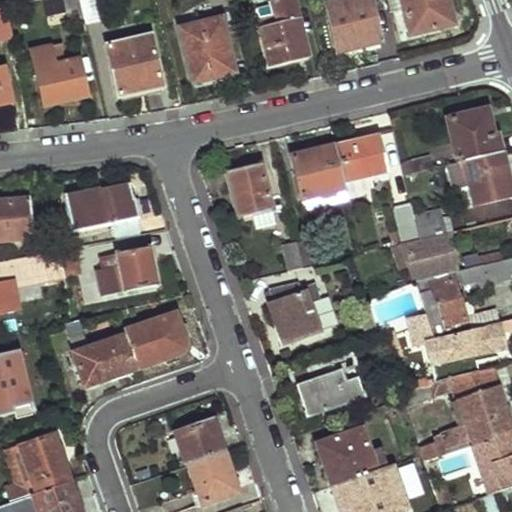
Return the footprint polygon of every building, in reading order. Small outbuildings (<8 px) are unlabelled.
[(44,0),(51,24),(69,20),(64,0),(44,0)] [(64,0),(69,20),(85,17),(81,0),(64,0)] [(81,0),(85,17),(86,23),(102,19),(97,0),(81,0)] [(254,9),(268,66),(306,58),(298,22),(295,20),(297,16),(293,0),(277,0),(270,2),(270,4),(254,9)] [(351,0),(325,7),(335,53),(379,43),(368,0),(351,0)] [(401,8),(407,37),(451,26),(444,0),(387,0),(390,10),(401,8)] [(0,7),(0,39),(12,37),(5,7),(0,7)] [(177,29),(191,84),(234,75),(220,19),(177,29)] [(105,47),(117,97),(162,87),(150,37),(105,47)] [(31,58),(42,106),(85,97),(77,59),(46,65),(44,55),(31,58)] [(0,68),(0,103),(11,101),(4,68),(0,68)] [(483,112),(446,120),(453,150),(456,165),(497,154),(493,137),(489,137),(483,112)] [(334,147),(343,183),(385,173),(377,137),(334,147)] [(291,156),(300,200),(303,200),(345,190),(343,183),(334,147),(291,156)] [(428,157),(431,171),(451,166),(456,165),(453,150),(428,157)] [(451,166),(454,183),(466,180),(473,206),(509,198),(499,153),(497,154),(456,165),(451,166)] [(401,164),(404,178),(431,171),(428,157),(401,164)] [(225,171),(236,217),(271,208),(260,163),(225,171)] [(64,197),(71,234),(136,219),(133,200),(130,200),(127,187),(95,194),(94,190),(64,197)] [(303,200),(305,209),(347,199),(345,190),(303,200)] [(0,199),(0,239),(31,238),(28,198),(0,199)] [(412,212),(416,228),(445,222),(441,205),(412,212)] [(391,235),(394,249),(403,247),(419,244),(416,228),(412,212),(411,206),(391,211),(396,233),(391,235)] [(445,222),(416,228),(419,244),(443,239),(448,237),(445,222)] [(296,241),(301,265),(317,261),(312,237),(296,241)] [(403,247),(415,284),(434,280),(426,254),(446,248),(443,239),(419,244),(403,247)] [(280,244),(286,272),(302,268),(301,265),(296,241),(280,244)] [(74,247),(60,249),(64,276),(79,274),(74,247)] [(152,247),(145,248),(147,258),(150,258),(150,261),(155,261),(152,247)] [(117,265),(97,268),(102,295),(122,291),(155,286),(150,261),(150,258),(147,258),(145,248),(115,254),(117,265)] [(35,254),(37,269),(44,268),(48,279),(64,276),(60,249),(35,254)] [(511,263),(457,275),(460,289),(482,285),(483,290),(511,283),(511,263)] [(0,310),(18,308),(10,270),(0,272),(0,310)] [(267,304),(281,344),(318,332),(314,318),(324,315),(314,285),(299,288),(297,282),(267,288),(272,302),(267,304)] [(448,337),(445,328),(464,323),(451,282),(418,291),(426,316),(435,340),(448,337)] [(184,341),(175,314),(124,331),(124,334),(136,369),(176,356),(181,352),(183,348),(184,341)] [(430,344),(439,383),(455,379),(450,362),(503,352),(499,329),(436,343),(435,340),(426,316),(412,319),(418,347),(430,344)] [(124,334),(74,351),(78,368),(76,369),(81,386),(136,369),(124,334)] [(0,414),(11,412),(10,409),(28,404),(15,349),(0,352),(0,414)] [(296,387),(306,413),(361,394),(351,366),(359,363),(354,350),(307,366),(312,381),(296,387)] [(288,367),(295,387),(296,387),(312,381),(307,366),(306,361),(288,367)] [(423,456),(425,461),(461,452),(473,449),(494,444),(493,438),(511,432),(491,372),(460,377),(455,379),(439,383),(429,386),(431,392),(437,391),(438,396),(452,392),(465,428),(442,435),(444,444),(421,450),(423,456)] [(212,419),(175,433),(185,464),(188,464),(223,451),(212,419)] [(315,442),(330,486),(390,466),(383,445),(368,450),(360,426),(315,442)] [(494,444),(473,449),(490,498),(494,496),(511,490),(511,433),(511,432),(493,438),(494,444)] [(54,433),(17,445),(35,495),(70,483),(54,433)] [(15,483),(21,500),(31,496),(35,495),(17,445),(3,450),(15,483)] [(223,451),(188,464),(202,502),(237,490),(223,451)] [(330,486),(339,511),(392,511),(407,507),(393,465),(390,466),(330,486)] [(12,503),(21,500),(15,483),(6,487),(12,503)] [(31,496),(35,511),(80,511),(70,483),(35,495),(31,496)]
